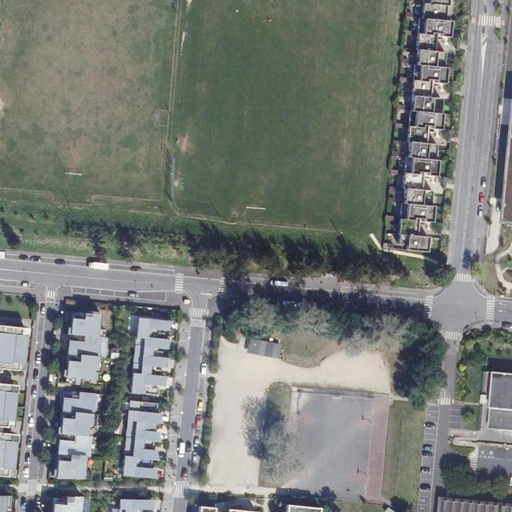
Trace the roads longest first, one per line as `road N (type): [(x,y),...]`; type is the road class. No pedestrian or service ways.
road 1 (tertiary): [(453,309),(205,286)]
road 2 (residential): [(482,64),(453,309)]
road 3 (residential): [(56,273),(31,511)]
road 4 (residential): [(205,286),(179,511)]
road 5 (residential): [(434,511),(453,309)]
road 6 (tertiary): [(205,286),(56,273)]
